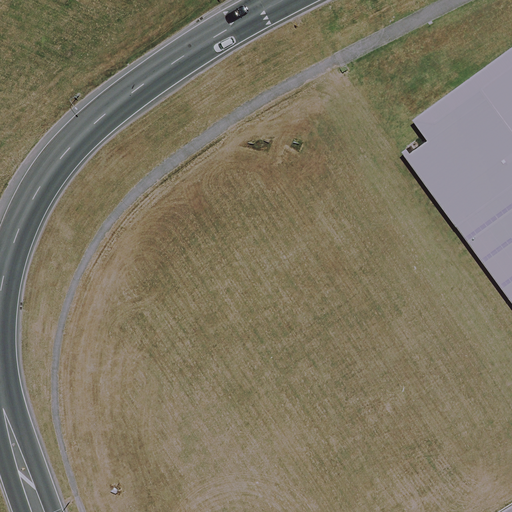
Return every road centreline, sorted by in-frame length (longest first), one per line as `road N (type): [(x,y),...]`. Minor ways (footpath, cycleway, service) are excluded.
road 1 (secondary): [(282,0),(217,33),(75,136),(34,189),(6,260),(0,311)]
road 2 (secondary): [(0,373),(38,511)]
